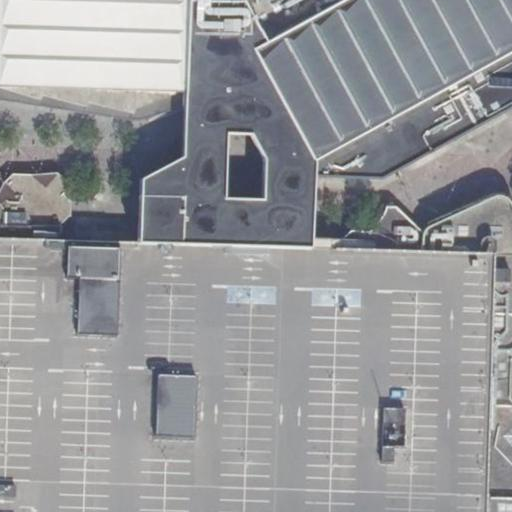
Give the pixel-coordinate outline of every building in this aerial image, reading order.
[(447,96),(457,114),(487,96),(490,90),(492,86),(496,81),(499,78),(503,75),(508,73),(511,72),(511,71),(511,0),(0,0),(0,101),(51,109),(68,111),(74,112),(101,116),(111,118),(118,119),(130,120),(134,120),(138,120),(143,119),(154,116),(180,106),(187,104),(192,102),(198,99),(204,98),(212,97),(219,98),(224,98),(233,101),(238,103),(244,106),(250,109),(261,120),(274,136),(285,149),(286,150),(302,168),(305,170),(310,173),(315,174),(320,175),(329,174),(334,172),(338,171),(347,164),(371,148),(407,124),(447,96)] [(447,96),(407,124),(371,148),(384,171),(464,126),(457,114),(447,96)] [(281,214),(300,214),(309,227),(310,178),(302,168),(286,150),(285,149),(274,136),(261,120),(250,109),(244,106),(238,103),(233,101),(224,98),(219,98),(212,97),(204,98),(198,99),(192,102),(187,104),(180,106),(179,157),(138,181),(135,243),(223,246),(223,224),(258,224),(259,207),(275,208),(281,214)] [(0,239),(60,242),(60,224),(70,216),(70,202),(63,196),(71,187),(55,174),(33,175),(12,175),(2,184),(0,186),(0,239)] [(511,511),(511,223),(506,202),(504,198),(499,196),(494,195),(491,196),(483,199),(446,217),(429,225),(425,228),(423,231),(422,233),(420,251),(422,251),(490,257),(489,324),(488,392),(487,426),(490,500),(489,511),(511,511)] [(381,229),(381,233),(422,233),(390,202),(389,204),(386,205),(384,205),(382,209),(380,215),(376,222),(373,226),(378,222),(383,227),(381,229)] [(382,240),(381,233),(381,229),(383,227),(378,222),(373,226),(368,230),(349,230),(341,238),(310,236),(310,228),(309,227),(300,214),(281,214),(275,208),(259,207),(258,224),(223,224),(223,246),(382,250),(382,240)] [(0,511),(489,511),(490,500),(487,426),(488,392),(489,324),(490,257),(382,250),(223,246),(135,243),(60,242),(0,239),(0,511)]
